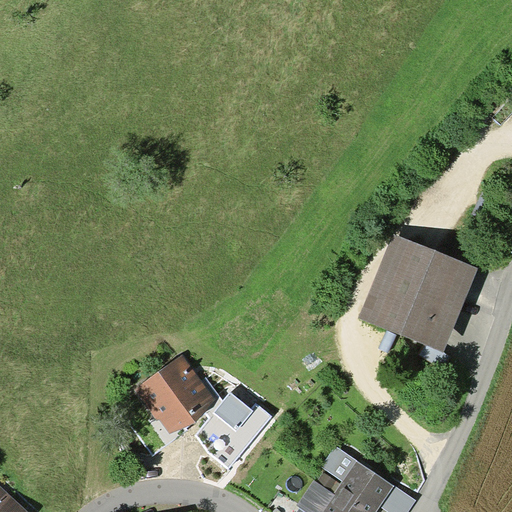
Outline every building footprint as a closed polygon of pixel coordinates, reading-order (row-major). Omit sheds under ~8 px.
[(491,196),(482,192),(473,210),(482,214),(491,196)] [(394,233),(360,317),(445,351),(479,267),(394,233)] [(184,353),(134,389),(157,421),(160,419),(171,433),(217,399),(184,353)] [(253,409),(234,397),(201,445),(217,456),(213,463),(230,474),(274,412),(259,401),(253,409)] [(343,481),(357,460),(335,445),(321,466),(343,481)] [(343,481),(334,493),(362,511),(375,511),(380,506),(394,484),(357,460),(343,481)] [(306,511),(362,511),(334,493),(332,492),(339,482),(323,471),(316,481),(314,479),(296,505),(306,511)] [(0,511),(29,511),(0,484),(0,511)] [(407,511),(416,499),(394,484),(380,506),(389,511),(407,511)]
